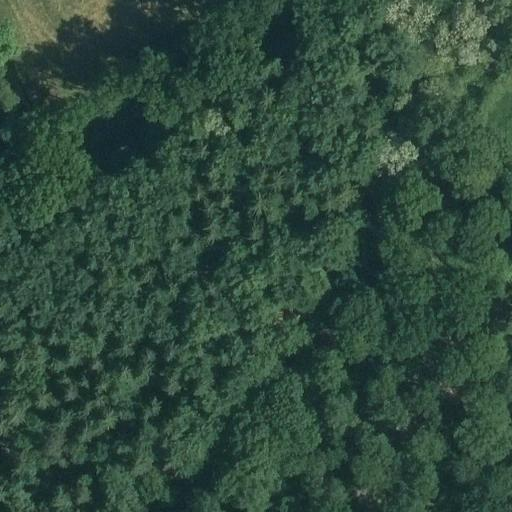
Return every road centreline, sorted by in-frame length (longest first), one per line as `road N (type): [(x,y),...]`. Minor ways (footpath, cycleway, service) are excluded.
road 1 (track): [(418,165),(344,308),(185,511)]
road 2 (tertiary): [(0,192),(291,0)]
road 3 (track): [(511,34),(435,136)]
